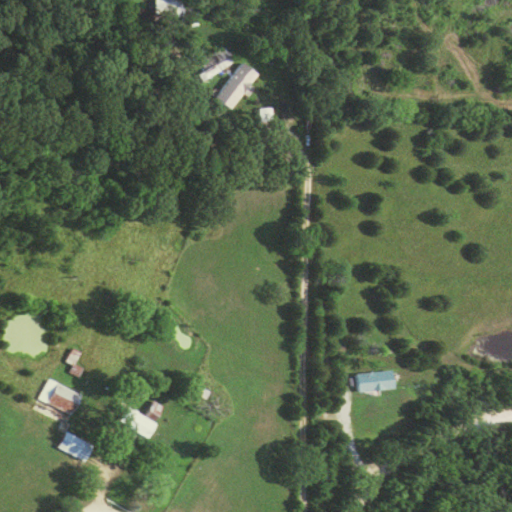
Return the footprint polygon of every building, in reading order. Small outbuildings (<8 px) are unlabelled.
[(213,98),(227,110),(256,76),(242,64),(213,98)] [(271,123),(271,109),(258,109),(258,122),(271,123)] [(357,392),(391,391),(391,373),(356,374),(357,392)] [(44,405),(69,416),(78,395),(52,384),(44,405)] [(121,427),(147,438),(154,423),(128,411),(121,427)] [(55,451),(82,461),(88,444),(61,434),(55,451)]
